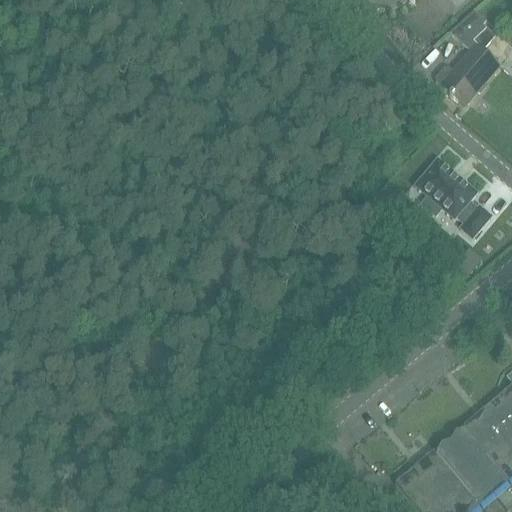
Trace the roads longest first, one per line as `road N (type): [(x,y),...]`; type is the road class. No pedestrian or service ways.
road 1 (tertiary): [(252,511),(511,273)]
road 2 (unclassified): [(511,179),(337,0)]
